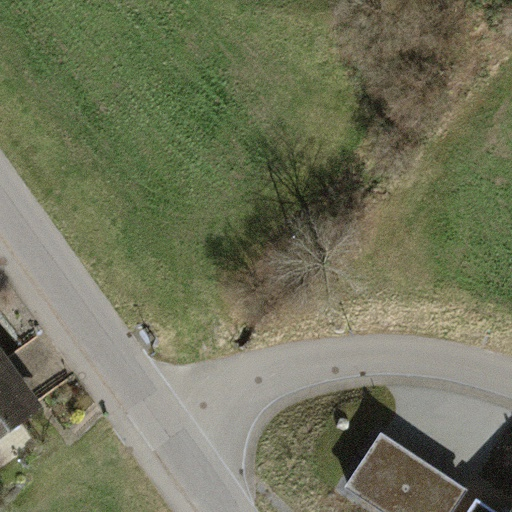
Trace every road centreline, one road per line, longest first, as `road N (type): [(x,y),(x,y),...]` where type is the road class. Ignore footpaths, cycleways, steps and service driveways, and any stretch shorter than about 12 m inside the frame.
road 1 (residential): [(171,433),(260,376),(367,349),(453,358),(511,375)]
road 2 (residential): [(171,433),(0,195)]
